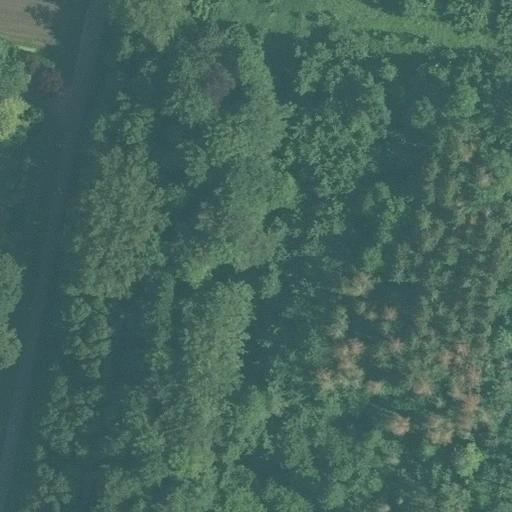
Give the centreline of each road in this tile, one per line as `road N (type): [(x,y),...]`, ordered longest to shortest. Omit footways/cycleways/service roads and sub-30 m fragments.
road 1 (track): [(202,511),(279,95),(272,65),(195,31),(205,0)]
road 2 (unclassified): [(0,476),(95,0)]
